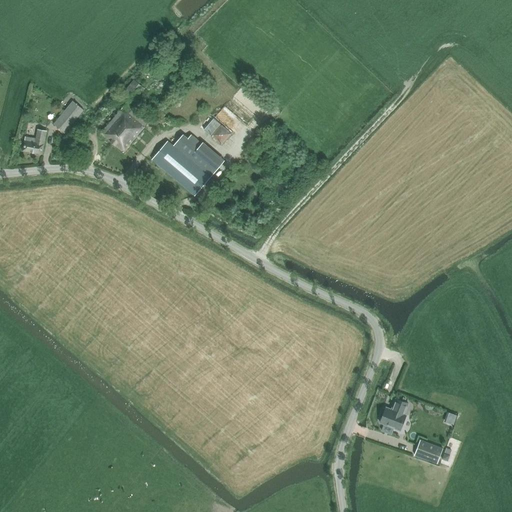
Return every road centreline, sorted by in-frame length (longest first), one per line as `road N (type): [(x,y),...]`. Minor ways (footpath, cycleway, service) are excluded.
road 1 (unclassified): [(343,511),(342,448),(377,353),(374,322),(97,173),(0,173)]
road 2 (track): [(448,22),(428,69),(257,261)]
